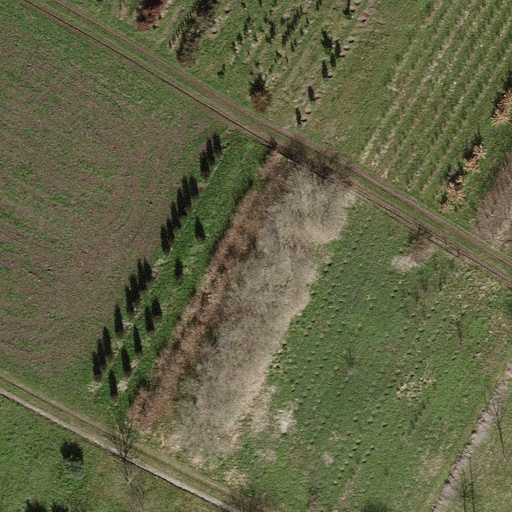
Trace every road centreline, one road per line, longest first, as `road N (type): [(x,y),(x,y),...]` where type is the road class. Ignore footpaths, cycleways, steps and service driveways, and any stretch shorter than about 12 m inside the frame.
road 1 (track): [(511,278),(15,0)]
road 2 (track): [(0,393),(236,511)]
